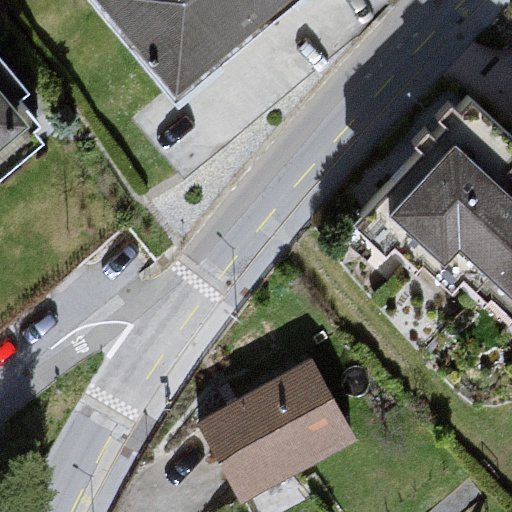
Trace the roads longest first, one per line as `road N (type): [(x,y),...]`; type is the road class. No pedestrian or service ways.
road 1 (residential): [(166,324),(315,147),(462,0)]
road 2 (residential): [(60,511),(166,324)]
road 3 (residential): [(166,324),(82,324),(0,392)]
